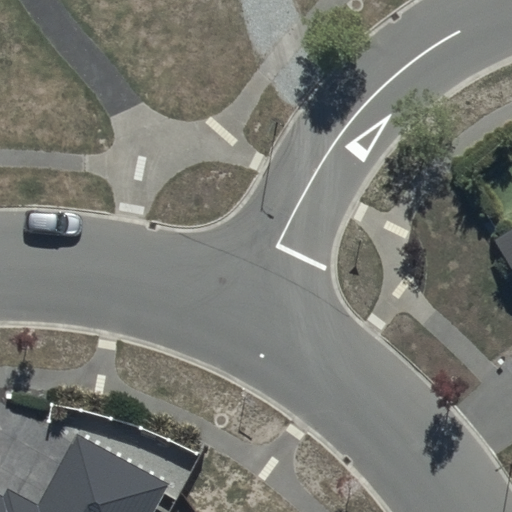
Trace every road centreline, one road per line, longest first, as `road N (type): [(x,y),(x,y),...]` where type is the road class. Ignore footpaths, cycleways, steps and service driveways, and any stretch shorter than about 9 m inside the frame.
road 1 (residential): [(511,0),(447,33),(368,97),(298,206),(248,311)]
road 2 (residential): [(458,511),(376,404),(248,311)]
road 3 (residential): [(248,311),(121,269),(0,262)]
